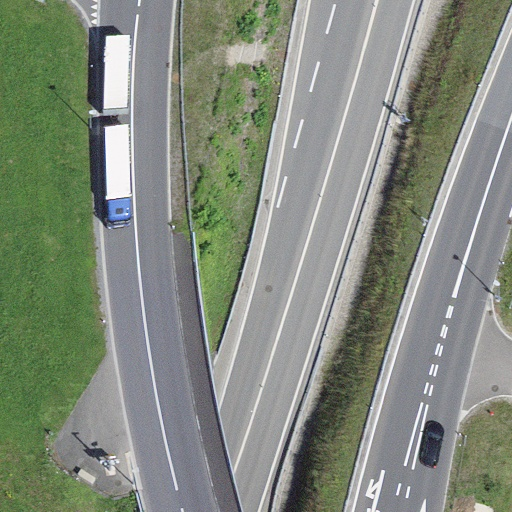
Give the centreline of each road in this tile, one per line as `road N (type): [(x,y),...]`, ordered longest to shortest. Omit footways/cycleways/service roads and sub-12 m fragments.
road 1 (trunk): [(377,0),(223,511)]
road 2 (secondary): [(139,0),(136,234),(146,330),(183,511)]
road 3 (trunk): [(436,346),(511,107)]
road 4 (secondary): [(393,511),(436,346)]
